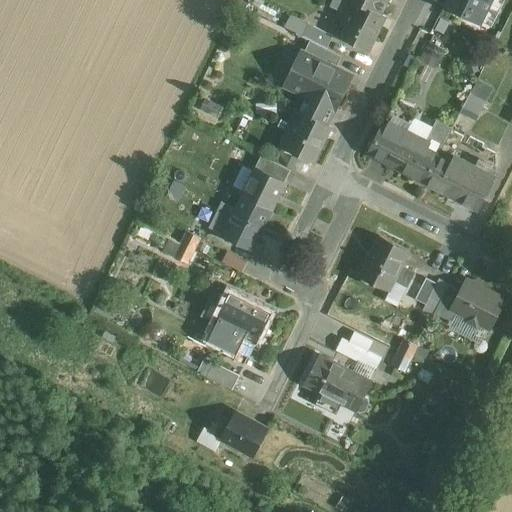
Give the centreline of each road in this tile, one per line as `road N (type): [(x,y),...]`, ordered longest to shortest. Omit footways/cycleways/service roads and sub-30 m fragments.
road 1 (residential): [(333,168),(287,266),(290,276),(316,271),(353,177)]
road 2 (residential): [(416,0),(333,168)]
road 3 (track): [(437,511),(511,346)]
road 4 (residential): [(465,241),(353,177)]
